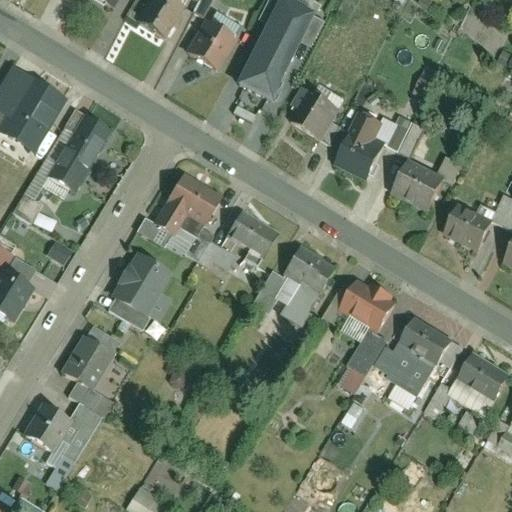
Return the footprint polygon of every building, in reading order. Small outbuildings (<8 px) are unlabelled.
[(164,39),(183,11),(166,0),(145,0),(133,18),(164,39)] [(197,0),(193,11),(202,15),(207,0),(197,0)] [(218,72),(235,45),(202,23),(184,50),(218,72)] [(267,103),(286,78),(254,55),(235,80),(267,103)] [(30,79),(7,110),(42,135),(64,103),(30,79)] [(340,111),(306,91),(288,121),(322,141),(340,111)] [(383,127),(360,112),(330,160),(364,181),(382,151),(371,145),(383,127)] [(71,185),(106,133),(77,113),(42,165),(71,185)] [(130,150),(109,136),(82,177),(103,190),(130,150)] [(422,210),(442,178),(407,157),(387,188),(422,210)] [(201,239),(225,204),(183,176),(164,204),(189,221),(169,251),(216,283),(232,259),(201,239)] [(493,224),(463,202),(442,231),(472,253),(493,224)] [(280,237),(240,211),(222,238),(262,264),(280,237)] [(48,234),(52,224),(34,217),(30,226),(48,234)] [(511,241),(500,263),(511,270),(511,241)] [(61,268),(69,254),(51,244),(43,258),(61,268)] [(295,335),(335,269),(297,246),(280,274),(304,289),(282,327),(295,335)] [(110,284),(105,302),(128,317),(156,326),(167,308),(169,303),(160,297),(167,275),(158,273),(136,259),(128,256),(110,284)] [(0,321),(3,324),(30,283),(2,264),(0,267),(0,321)] [(381,325),(394,304),(351,277),(338,298),(381,325)] [(456,343),(416,317),(403,337),(443,364),(456,343)] [(92,335),(74,362),(97,377),(115,350),(92,335)] [(498,394),(511,373),(473,348),(460,369),(498,394)] [(73,422),(40,401),(19,435),(52,456),(73,422)] [(511,402),(501,421),(511,427),(511,402)] [(353,436),(364,410),(352,404),(340,431),(353,436)] [(122,511),(167,511),(169,510),(136,490),(122,511)]
